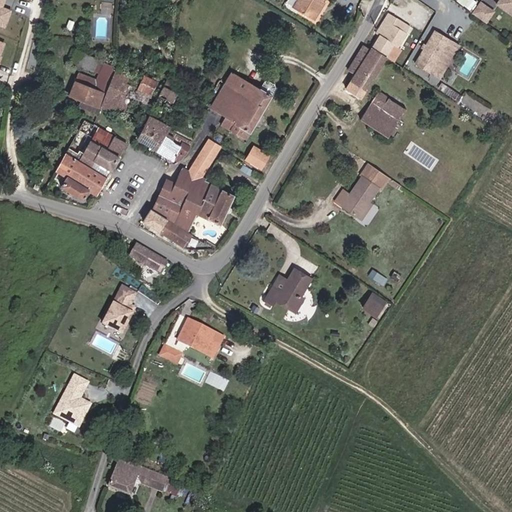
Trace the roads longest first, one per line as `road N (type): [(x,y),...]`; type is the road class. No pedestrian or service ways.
road 1 (unclassified): [(0,187),(126,227),(186,262),(218,261),(379,0)]
road 2 (track): [(491,511),(357,389),(193,288)]
road 3 (track): [(193,288),(145,339),(81,511)]
